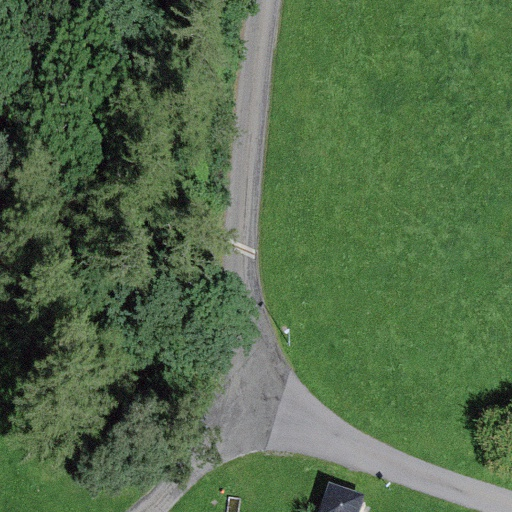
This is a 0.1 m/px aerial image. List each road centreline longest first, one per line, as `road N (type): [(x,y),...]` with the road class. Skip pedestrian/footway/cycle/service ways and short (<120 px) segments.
road 1 (residential): [(247,0),(225,226),(265,404)]
road 2 (residential): [(503,511),(378,473),(265,404)]
road 3 (residential): [(141,511),(265,404)]
